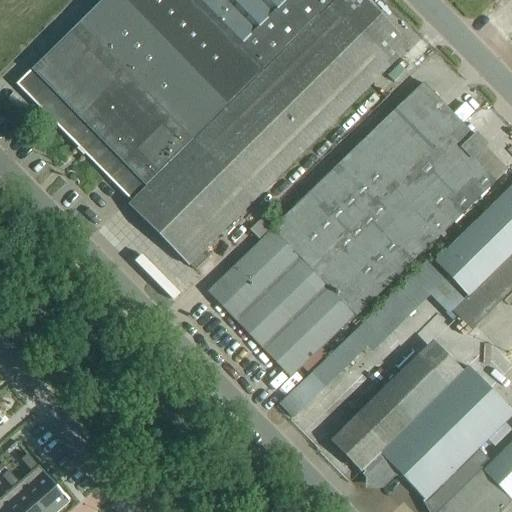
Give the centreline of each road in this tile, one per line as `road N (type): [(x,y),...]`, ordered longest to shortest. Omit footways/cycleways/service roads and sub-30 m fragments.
road 1 (residential): [(339,511),(0,165)]
road 2 (residential): [(117,484),(0,346)]
road 3 (residential): [(511,86),(428,0)]
